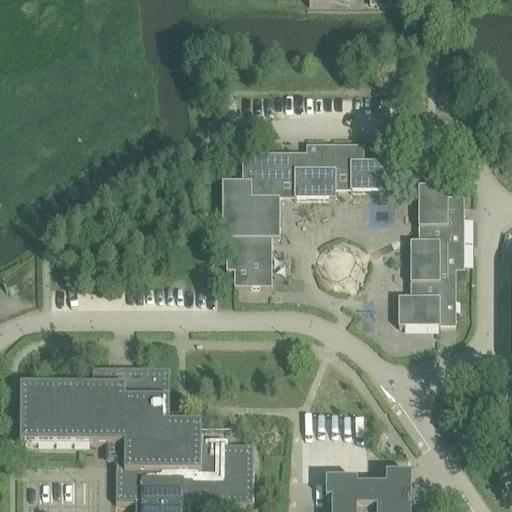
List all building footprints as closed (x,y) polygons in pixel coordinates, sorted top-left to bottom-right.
[(354,0),(309,0),(309,11),(330,11),(329,4),(355,4),(354,0)] [(390,11),(389,0),(370,0),(370,11),(390,11)] [(306,159),(243,159),(242,187),(222,187),(222,245),(226,245),(226,277),(234,277),(234,293),(272,293),(272,244),(280,244),(280,205),(336,205),(336,197),(392,197),(392,167),(364,167),(364,151),(306,151),(306,159)] [(464,277),(464,251),(464,203),(448,203),(448,191),(418,191),(419,247),(410,247),(410,303),(398,303),(398,333),(440,333),(440,329),(456,329),(456,277),(464,277)] [(170,377),(93,376),(92,392),(21,391),(20,449),(106,449),(106,467),(116,467),(116,509),(136,509),(136,511),(189,511),(189,510),(253,510),(253,453),(202,453),(202,429),(170,428),(170,377)] [(411,511),(411,479),(386,479),(386,491),(358,491),(358,485),(326,484),(326,504),(332,504),(331,511),(411,511)]
